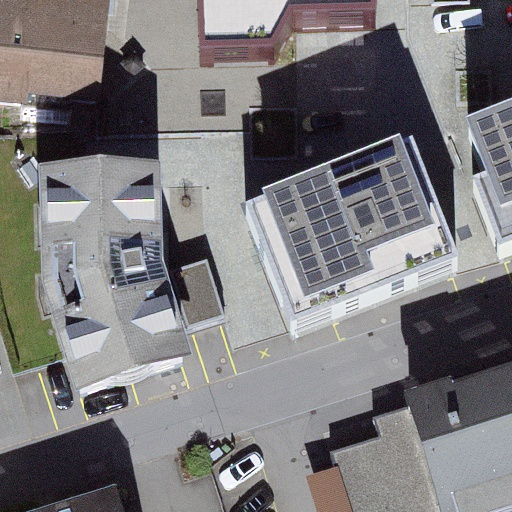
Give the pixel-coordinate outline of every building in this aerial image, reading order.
[(0,0),(0,110),(103,122),(116,0),(0,0)] [(369,0),(185,0),(180,66),(264,74),(266,20),(368,21),(369,0)] [(511,103),(441,137),(488,273),(511,264),(511,103)] [(382,144),(237,195),(288,351),(436,294),(382,144)] [(165,198),(19,203),(23,316),(55,425),(195,379),(169,311),(165,198)] [(176,261),(185,312),(218,307),(210,255),(176,261)] [(0,438),(19,432),(0,379),(0,438)] [(511,511),(511,394),(389,429),(412,511),(511,511)]
